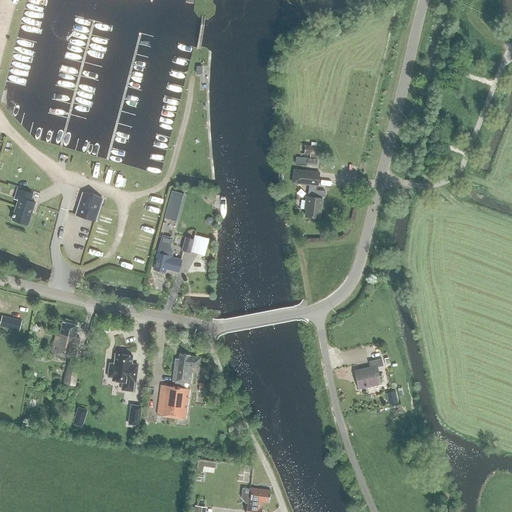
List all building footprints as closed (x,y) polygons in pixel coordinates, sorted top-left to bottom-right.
[(310,154),(310,157),(317,158),(318,147),(305,145),(304,154),(310,154)] [(294,170),(292,183),(309,185),(308,189),(307,197),(306,197),(304,210),(306,210),(305,217),(319,218),(321,198),(320,198),(321,196),(324,196),(325,191),(314,190),(314,186),(317,186),(319,173),(294,170)] [(11,220),(27,225),(35,202),(30,201),(32,194),(17,189),(14,199),(18,200),(11,220)] [(75,213),(96,219),(102,198),(82,191),(75,213)] [(172,191),(166,211),(178,215),(183,194),(172,191)] [(206,255),(210,238),(201,236),(197,253),(206,255)] [(153,269),(159,271),(164,272),(165,269),(178,272),(181,260),(171,257),(171,256),(170,256),(171,252),(169,247),(168,246),(170,239),(161,237),(153,269)] [(182,250),(190,253),(193,240),(185,237),(182,250)] [(2,316),(0,322),(0,326),(19,331),(21,321),(2,316)] [(77,326),(62,322),(59,334),(55,333),(50,354),(73,359),(78,339),(74,338),(77,326)] [(133,382),(135,382),(137,365),(130,365),(131,356),(114,354),(113,365),(109,364),(108,364),(108,365),(109,365),(107,377),(107,378),(108,378),(108,377),(112,378),(111,381),(122,382),(121,390),(132,392),(133,382)] [(189,384),(191,368),(198,369),(200,358),(189,356),(189,355),(179,354),(178,359),(174,359),(171,382),(176,382),(175,387),(160,385),(156,415),(184,419),(188,389),(183,388),(183,383),(189,384)] [(376,367),(382,366),(381,359),(368,362),(369,368),(354,372),(357,389),(379,384),(376,367)] [(78,365),(68,362),(63,384),(73,386),(78,365)] [(389,392),(392,404),(398,403),(395,391),(389,392)] [(140,407),(130,406),(128,425),(138,426),(140,407)] [(197,459),(196,471),(202,472),(204,460),(197,459)] [(270,491),(249,488),(247,507),(246,507),(245,511),(260,511),(261,509),(260,508),(261,502),(269,503),(270,491)]
